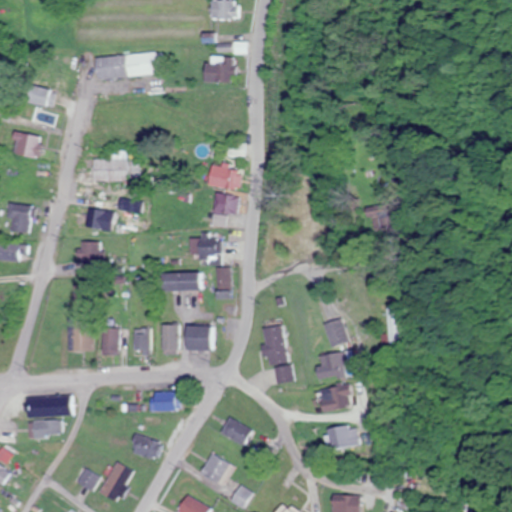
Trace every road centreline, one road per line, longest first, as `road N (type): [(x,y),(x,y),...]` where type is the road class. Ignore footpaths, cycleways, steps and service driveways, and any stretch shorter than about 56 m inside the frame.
road 1 (residential): [(147,511),(229,377),(250,325),(270,0)]
road 2 (residential): [(70,124),(54,230),(17,368),(0,401)]
road 3 (residential): [(0,384),(229,377)]
